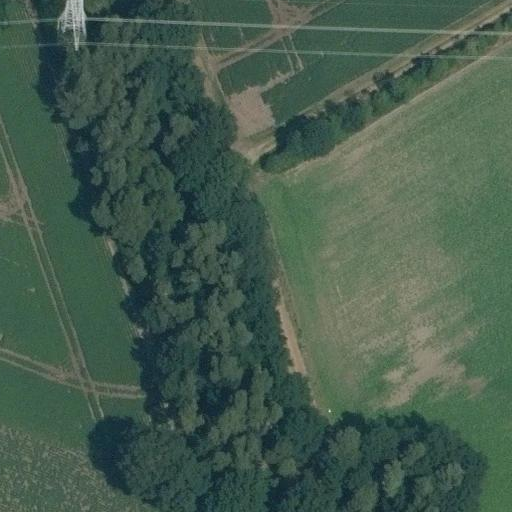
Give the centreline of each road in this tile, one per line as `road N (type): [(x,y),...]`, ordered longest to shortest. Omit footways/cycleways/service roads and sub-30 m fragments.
road 1 (track): [(154,0),(327,511)]
road 2 (track): [(218,176),(509,0)]
